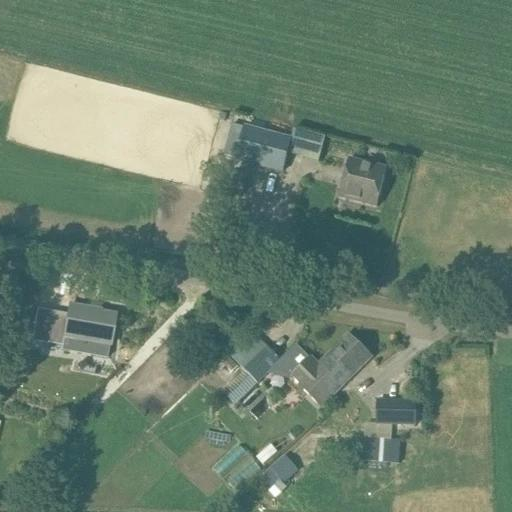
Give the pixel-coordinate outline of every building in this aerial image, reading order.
[(291,139),(244,127),(236,160),(283,172),(291,139)] [(387,169),(349,159),(339,198),(377,207),(387,169)] [(0,273),(0,353),(9,355),(27,278),(17,276),(10,275),(0,273)] [(49,334),(47,344),(62,347),(61,352),(108,359),(110,346),(111,346),(115,317),(100,314),(100,312),(69,306),(63,336),(53,335),(49,334)] [(36,315),(31,342),(47,345),(47,344),(49,334),(52,317),(51,317),(36,315)] [(337,391),(340,389),(329,378),(333,373),(323,363),(319,368),(295,345),(280,361),(252,334),(230,357),(245,371),(223,393),(236,405),(257,383),(259,384),(269,374),(271,376),(289,381),(292,378),(320,407),(337,391)] [(329,378),(340,389),(371,358),(348,336),(323,363),(333,373),(329,378)] [(228,357),(221,363),(232,373),(238,367),(228,357)] [(5,367),(2,382),(15,385),(19,370),(5,367)] [(376,424),(416,426),(417,403),(377,402),(376,424)] [(352,445),(352,453),(363,454),(370,454),(370,462),(399,463),(400,440),(388,440),(363,439),(363,440),(363,446),(352,445)] [(271,445),(262,453),(268,461),(278,453),(271,445)] [(213,468),(221,478),(248,455),(240,446),(213,468)] [(297,469),(285,456),(258,480),(269,493),(281,482),(284,484),(297,469)] [(226,481),(236,492),(261,470),(250,458),(226,481)]
